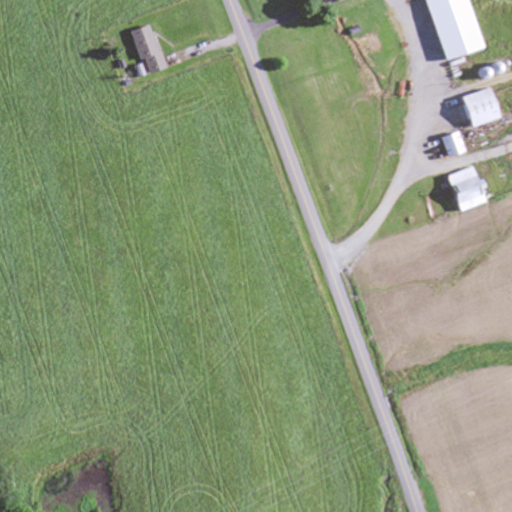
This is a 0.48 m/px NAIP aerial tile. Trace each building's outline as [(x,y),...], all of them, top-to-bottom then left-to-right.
[(445,57),(424,0),(450,0),(468,49),(445,57)] [(162,70),(146,25),(127,32),(142,76),(162,70)] [(460,95),(488,85),(499,115),(470,125),(460,95)] [(445,156),(438,136),(455,130),(462,150),(445,156)] [(478,204),(466,168),(438,177),(451,213),(478,204)]
